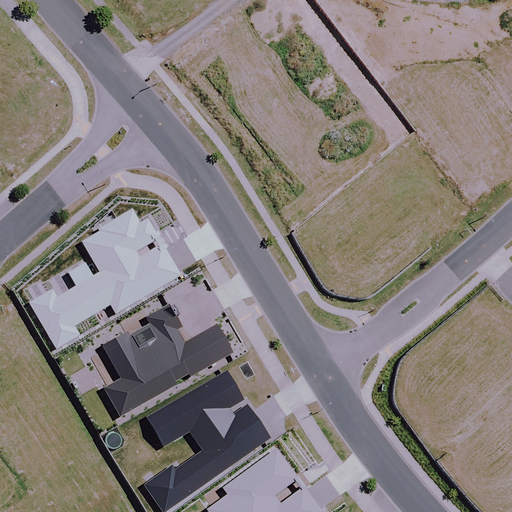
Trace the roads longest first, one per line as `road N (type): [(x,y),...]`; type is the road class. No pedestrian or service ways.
road 1 (tertiary): [(319,370),(204,182),(149,116)]
road 2 (residential): [(319,370),(399,315),(477,244)]
road 3 (residential): [(149,116),(0,243)]
road 4 (tertiary): [(427,511),(319,370)]
road 5 (tertiary): [(52,0),(149,116)]
